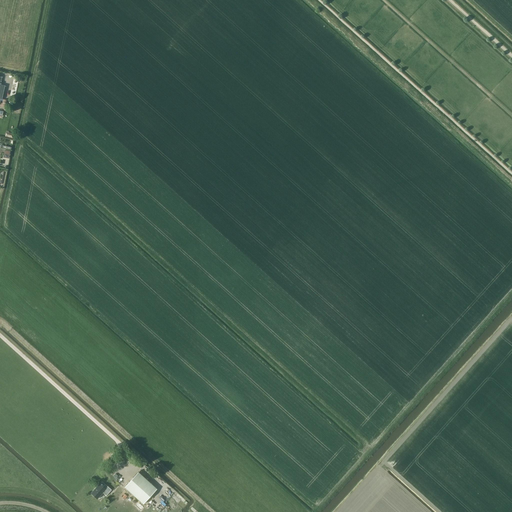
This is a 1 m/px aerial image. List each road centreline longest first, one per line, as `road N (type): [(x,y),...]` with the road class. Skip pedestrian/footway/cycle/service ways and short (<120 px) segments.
road 1 (track): [(336,511),(511,316)]
road 2 (track): [(318,0),(511,173)]
road 3 (track): [(0,335),(169,488)]
